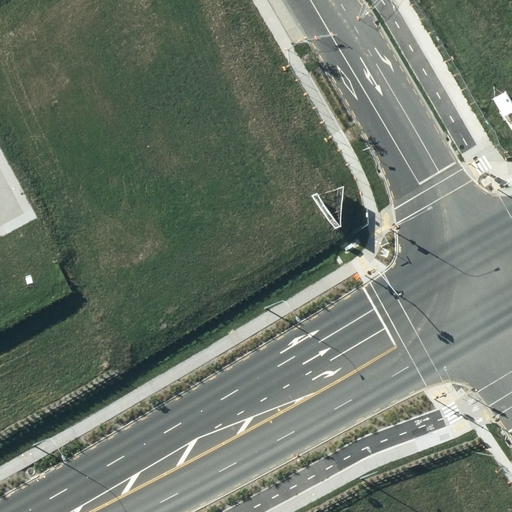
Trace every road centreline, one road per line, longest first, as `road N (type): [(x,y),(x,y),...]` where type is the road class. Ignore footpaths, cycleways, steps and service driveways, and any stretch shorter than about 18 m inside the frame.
road 1 (secondary): [(25,511),(394,309),(458,263)]
road 2 (secondary): [(488,323),(136,511)]
road 3 (residential): [(458,263),(311,0)]
